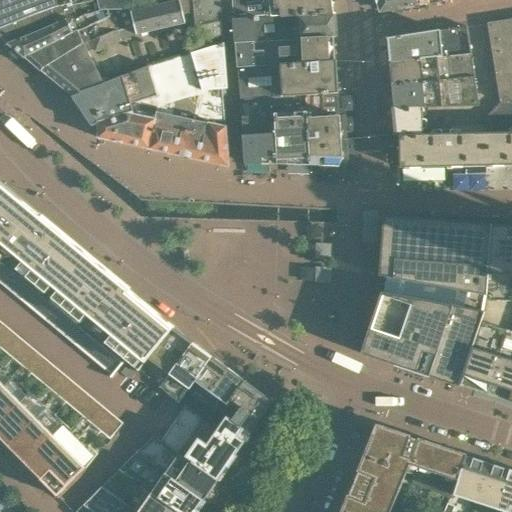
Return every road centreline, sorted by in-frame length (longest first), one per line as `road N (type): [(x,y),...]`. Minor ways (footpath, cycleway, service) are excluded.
road 1 (residential): [(355,385),(204,303),(94,221),(0,134)]
road 2 (residential): [(511,433),(355,385)]
road 3 (residential): [(300,511),(355,385)]
